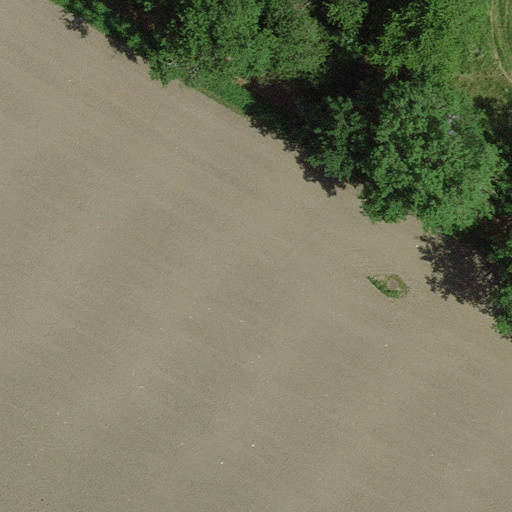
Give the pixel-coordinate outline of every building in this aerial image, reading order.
[(0,161),(116,34),(78,0),(22,0),(0,24),(0,161)] [(0,338),(219,98),(149,35),(0,198),(0,338)] [(0,499),(306,163),(239,102),(0,364),(0,499)] [(141,511),(406,222),(332,156),(8,511),(141,511)] [(271,511),(496,265),(436,211),(161,511),(271,511)] [(419,511),(511,410),(511,290),(310,511),(419,511)] [(511,511),(511,444),(450,511),(511,511)]
